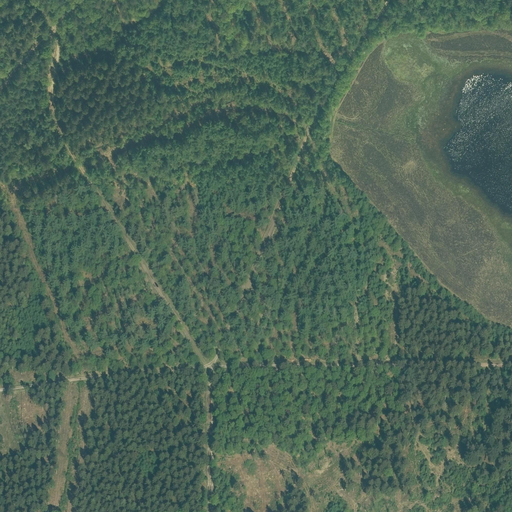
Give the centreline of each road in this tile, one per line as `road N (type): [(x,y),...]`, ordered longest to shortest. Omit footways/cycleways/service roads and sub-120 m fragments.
road 1 (track): [(208,511),(212,367),(59,121),(58,40),(35,0)]
road 2 (track): [(212,367),(511,365)]
road 3 (track): [(263,247),(315,115),(387,0)]
road 4 (track): [(69,380),(212,367)]
road 5 (track): [(212,367),(263,247)]
